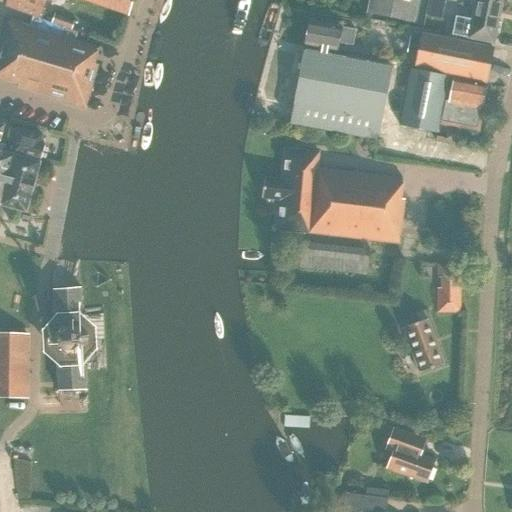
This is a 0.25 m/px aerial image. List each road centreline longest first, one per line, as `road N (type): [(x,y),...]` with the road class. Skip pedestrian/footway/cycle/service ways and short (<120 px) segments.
road 1 (residential): [(474,511),(496,165),(511,114)]
road 2 (residential): [(79,118),(36,327)]
road 3 (residential): [(146,0),(111,108),(97,121),(79,118)]
